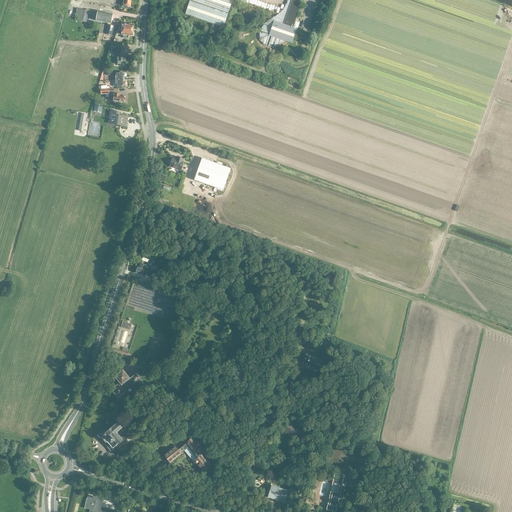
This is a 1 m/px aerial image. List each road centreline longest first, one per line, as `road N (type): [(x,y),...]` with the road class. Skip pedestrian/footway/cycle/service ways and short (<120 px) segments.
road 1 (secondary): [(67,429),(85,396),(149,166),(142,84),(147,0)]
road 2 (track): [(511,44),(424,293),(354,270)]
road 3 (track): [(354,270),(219,221),(210,201),(186,189),(199,150),(215,156)]
road 4 (track): [(511,337),(354,270)]
road 5 (secondary): [(215,511),(91,472)]
